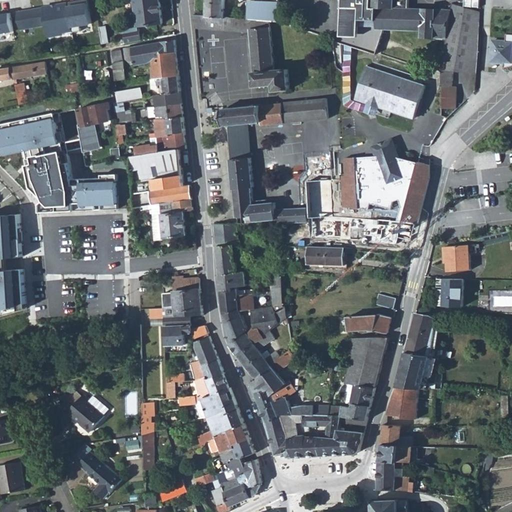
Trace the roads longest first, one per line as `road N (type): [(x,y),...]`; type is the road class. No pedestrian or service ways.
road 1 (tertiary): [(275,492),(213,312),(183,0)]
road 2 (tertiary): [(511,93),(467,132),(443,168),(389,387),(356,476)]
